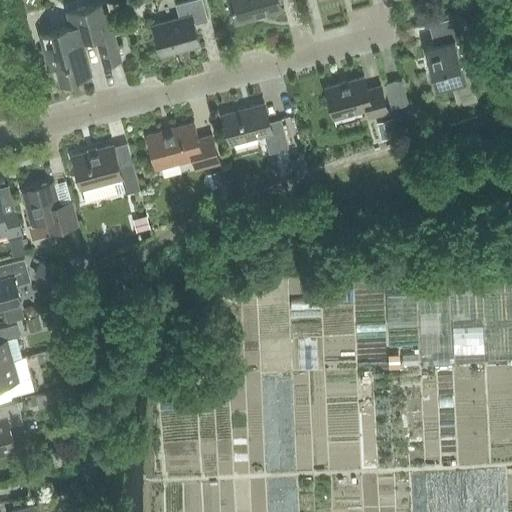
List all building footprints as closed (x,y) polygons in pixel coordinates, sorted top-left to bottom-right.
[(202,0),(189,0),(175,4),(179,18),(153,25),(161,54),(199,44),(194,24),(208,20),(202,0)] [(278,0),(229,0),(236,22),(281,9),(278,0)] [(103,64),(121,59),(105,1),(67,12),(70,25),(39,34),(48,67),(56,65),(61,82),(92,73),(82,38),(95,35),(103,64)] [(455,41),(467,37),(461,14),(432,22),(438,44),(425,48),(436,89),(466,81),(455,41)] [(370,117),(388,112),(381,85),(367,88),(364,76),(325,87),(334,118),(368,109),(370,117)] [(391,108),(405,104),(398,80),(384,84),(391,108)] [(269,153),(288,147),(281,118),(269,122),(264,103),(223,114),(231,143),(264,134),(269,153)] [(195,169),(219,162),(212,135),(198,139),(194,122),(147,135),(156,168),(192,158),(195,169)] [(125,193),(140,190),(132,163),(119,166),(113,144),(72,155),(82,190),(121,179),(125,193)] [(50,232),(78,224),(71,201),(59,204),(53,181),(22,190),(31,223),(27,224),(31,240),(51,235),(50,232)] [(0,235),(7,233),(8,239),(22,235),(12,200),(1,203),(0,200),(0,235)] [(16,285),(31,281),(24,258),(0,264),(0,308),(21,302),(16,285)] [(316,316),(316,302),(287,301),(287,315),(316,316)] [(0,363),(12,360),(6,340),(19,336),(16,323),(0,327),(0,363)] [(476,331),(452,330),(452,341),(476,342),(476,331)] [(12,360),(0,363),(0,386),(8,384),(11,396),(34,389),(31,377),(17,380),(12,360)] [(9,428),(23,424),(17,402),(0,406),(0,453),(15,450),(9,428)] [(55,466),(65,464),(61,449),(52,452),(55,466)] [(457,509),(456,482),(443,483),(443,510),(457,509)]
